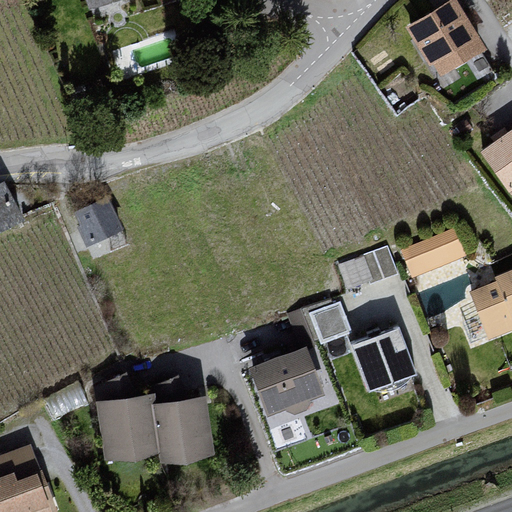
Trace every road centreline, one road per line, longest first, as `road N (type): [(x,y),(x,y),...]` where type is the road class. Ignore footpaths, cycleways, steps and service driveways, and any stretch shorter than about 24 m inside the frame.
road 1 (residential): [(0,168),(125,158),(186,142),(245,118),(342,33)]
road 2 (residential): [(511,409),(234,511)]
road 3 (unknown): [(161,367),(200,359),(227,377),(276,496)]
